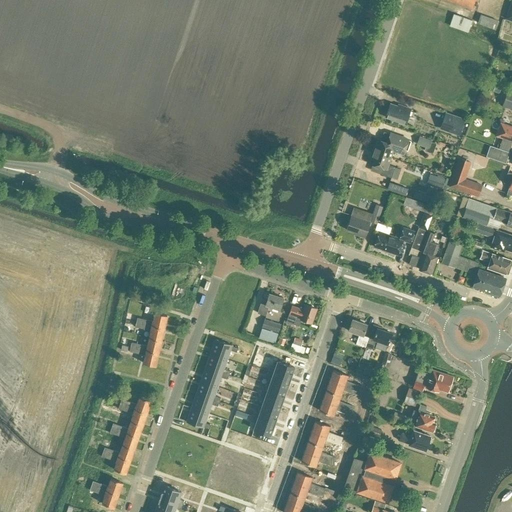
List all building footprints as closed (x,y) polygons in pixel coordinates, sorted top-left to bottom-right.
[(443,0),(472,10),(475,0),(443,0)] [(472,20),(454,14),(449,26),(468,32),(472,20)] [(498,22),(481,15),(478,22),(495,30),(498,22)] [(511,92),(508,91),(503,107),(511,109),(511,92)] [(406,124),(411,109),(403,106),(402,108),(390,104),(385,117),(406,124)] [(459,135),(464,119),(445,112),(439,129),(459,135)] [(496,136),(502,138),(511,141),(511,126),(501,123),(496,136)] [(374,146),(372,152),(391,158),(393,151),(404,155),(406,149),(408,150),(411,141),(393,135),(391,144),(378,140),(376,147),(374,146)] [(431,141),(419,136),(416,144),(425,148),(424,150),(425,151),(429,153),(431,152),(432,148),(431,147),(433,143),(430,142),(431,141)] [(509,153),(508,152),(490,146),(486,157),(506,164),(509,153)] [(391,158),(372,152),(371,157),(372,157),(369,164),(382,169),(380,174),(391,178),(395,168),(388,165),(391,158)] [(465,179),(471,162),(458,158),(448,186),(478,197),(482,185),(465,179)] [(445,180),(433,176),(430,186),(441,190),(445,180)] [(408,189),(390,183),(388,190),(406,196),(408,189)] [(441,193),(434,191),(429,202),(436,205),(441,193)] [(430,197),(415,192),(413,198),(428,203),(430,197)] [(420,211),(423,203),(406,198),(403,205),(420,211)] [(497,209),(469,200),(463,218),(486,226),(490,216),(494,217),(493,219),(507,223),(506,226),(511,227),(511,213),(497,209)] [(365,238),(370,222),(351,215),(346,230),(358,234),(358,236),(365,238)] [(428,225),(421,222),(419,228),(426,231),(428,225)] [(505,249),(511,251),(511,235),(497,230),(496,230),(494,230),(494,229),(477,224),(474,232),(491,237),(493,232),(496,232),(490,247),(504,252),(505,249)] [(399,239),(379,232),(374,247),(398,255),(403,241),(411,243),(415,232),(403,228),(399,239)] [(412,257),(412,255),(416,256),(418,250),(425,253),(420,269),(421,270),(430,273),(432,273),(438,257),(435,256),(439,245),(432,242),(435,234),(426,231),(419,228),(409,255),(412,257)] [(463,244),(450,239),(445,238),(444,243),(442,247),(447,248),(442,264),(476,275),(472,286),(474,289),(478,291),(480,289),(497,295),(501,294),(505,281),(503,277),(477,268),(479,263),(459,256),(463,244)] [(483,244),(473,240),(470,245),(481,249),(483,244)] [(510,260),(493,254),(483,251),(481,258),(490,262),(488,268),(505,275),(508,267),(510,266),(511,263),(510,261),(510,260)] [(412,255),(412,257),(409,265),(416,267),(419,257),(416,256),(412,255)] [(269,306),(280,310),(283,298),(269,294),(266,305),(261,304),(258,313),(266,316),(269,306)] [(301,323),(302,320),(311,324),(316,309),(306,305),(304,310),(292,306),(287,323),(292,325),(294,320),(301,323)] [(136,322),(164,329),(167,316),(155,314),(153,321),(137,318),(136,322)] [(281,324),(264,319),(262,327),(278,332),(281,324)] [(357,344),(364,347),(367,337),(363,336),(367,325),(352,320),(349,331),(360,335),(357,344)] [(161,341),(164,329),(136,322),(135,327),(151,331),(149,339),(161,341)] [(367,337),(364,347),(374,350),(379,342),(388,345),(391,333),(377,328),(373,339),(367,337)] [(300,352),(303,339),(293,337),(290,349),(300,352)] [(158,354),(161,341),(149,339),(147,346),(131,342),(130,347),(158,354)] [(215,340),(210,354),(227,360),(230,350),(236,353),(238,348),(232,346),(215,340)] [(143,364),(155,366),(158,354),(130,347),(129,352),(145,355),(143,364)] [(340,365),(343,355),(335,352),(331,362),(340,365)] [(392,355),(384,352),(381,364),(388,366),(392,355)] [(210,354),(206,367),(228,375),(230,371),(224,369),(227,360),(210,354)] [(265,357),(263,364),(269,366),(271,359),(265,357)] [(269,368),(268,372),(273,374),(290,379),(294,368),(277,363),(275,369),(269,368)] [(206,367),(201,381),(218,387),(221,377),(227,379),(228,375),(206,367)] [(440,389),(447,391),(448,390),(450,390),(451,387),(449,386),(453,377),(432,370),(431,374),(419,370),(413,387),(423,390),(424,386),(439,391),(440,389)] [(268,372),(266,376),(272,378),(269,385),(286,391),(290,379),(273,374),(268,372)] [(335,374),(330,388),(347,393),(350,384),(356,386),(358,381),(335,374)] [(201,381),(196,394),(219,402),(220,398),(214,396),(218,387),(201,381)] [(261,390),(260,394),(283,402),(286,391),(269,385),(267,392),(261,390)] [(415,406),(420,391),(409,387),(403,402),(415,406)] [(327,397),(325,401),(348,408),(350,404),(344,402),(347,393),(330,388),(327,397)] [(196,394),(191,408),(208,414),(211,404),(217,406),(219,402),(196,394)] [(260,394),(258,399),(264,401),(261,407),(278,413),(283,402),(260,394)] [(122,400),(120,404),(147,414),(151,402),(140,398),(137,405),(122,400)] [(324,405),(321,415),(338,420),(341,411),(347,413),(348,408),(325,401),(324,405)] [(131,422),(143,426),(147,414),(120,404),(118,408),(134,414),(131,422)] [(427,406),(420,404),(418,411),(414,410),(410,420),(416,422),(415,425),(432,431),(433,430),(435,430),(437,426),(435,424),(435,423),(433,422),(435,417),(424,413),(427,406)] [(253,412),(252,417),(257,419),(274,425),(278,413),(261,407),(259,414),(253,412)] [(191,408),(187,422),(203,428),(203,427),(209,429),(211,425),(205,423),(208,414),(191,408)] [(236,411),(234,416),(246,420),(248,415),(236,411)] [(408,417),(395,412),(393,418),(405,423),(408,417)] [(321,415),(316,428),(333,434),(339,435),(340,431),(334,429),(338,420),(321,415)] [(252,417),(250,421),(256,423),(254,430),(271,436),(274,425),(257,419),(252,417)] [(139,438),(143,426),(131,422),(128,429),(113,424),(111,428),(139,438)] [(381,430),(366,425),(363,433),(378,439),(381,430)] [(123,446),(134,450),(139,438),(111,428),(110,433),(125,438),(123,446)] [(316,428),(311,442),(328,447),(331,438),(337,440),(339,435),(333,434),(316,428)] [(430,436),(414,430),(412,436),(402,432),(399,441),(409,444),(409,445),(426,451),(428,444),(431,443),(432,439),(430,436)] [(307,453),(306,455),(329,462),(331,458),(325,456),(328,447),(311,442),(307,453)] [(103,452),(130,462),(134,450),(123,446),(120,453),(105,448),(103,452)] [(126,474),(130,462),(103,452),(102,456),(117,462),(114,470),(126,474)] [(358,491),(357,491),(388,501),(400,463),(370,453),(367,462),(354,458),(345,486),(358,491)] [(230,463),(228,472),(236,474),(238,465),(230,463)] [(280,511),(296,511),(309,477),(293,471),(278,511),(280,511)] [(91,486),(118,495),(122,483),(110,478),(107,487),(93,482),(91,486)] [(320,495),(323,487),(311,483),(308,491),(320,495)] [(114,507),(118,495),(91,486),(89,490),(104,496),(102,503),(114,507)] [(162,492),(160,497),(182,505),(184,501),(178,499),(181,492),(164,486),(162,492)] [(158,503),(156,509),(165,511),(173,511),(175,508),(181,510),(182,505),(160,497),(158,503)] [(370,511),(390,511),(384,510),(386,505),(375,501),(370,511)]
